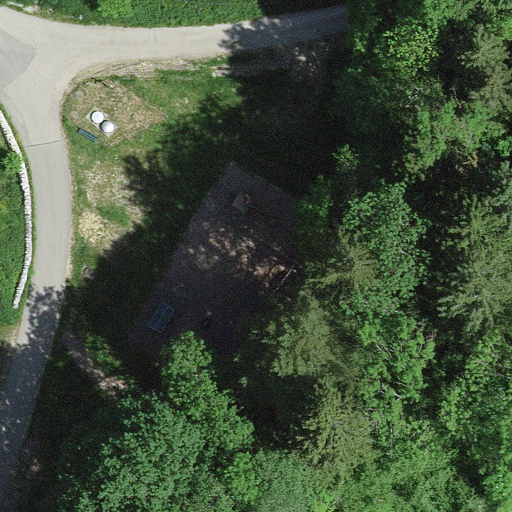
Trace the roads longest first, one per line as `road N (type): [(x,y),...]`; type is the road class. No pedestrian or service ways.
road 1 (unclassified): [(443,0),(335,33),(37,62),(0,37)]
road 2 (track): [(37,62),(55,99),(52,261),(0,433)]
